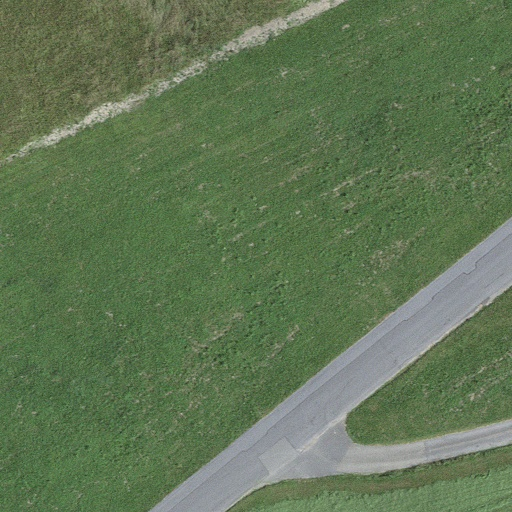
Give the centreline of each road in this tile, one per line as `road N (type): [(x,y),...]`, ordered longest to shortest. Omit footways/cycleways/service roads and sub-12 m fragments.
road 1 (unclassified): [(195,511),(511,253)]
road 2 (track): [(511,437),(367,459),(276,446)]
